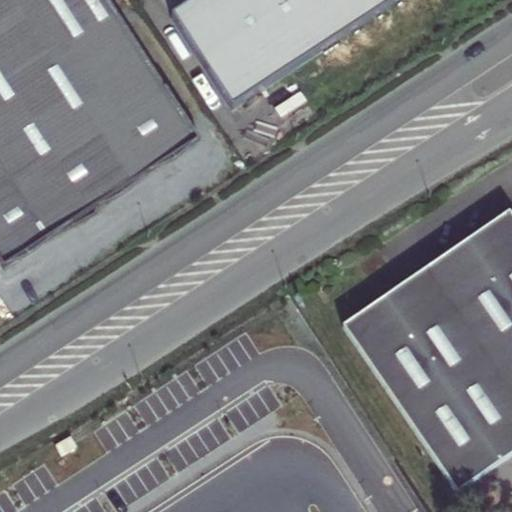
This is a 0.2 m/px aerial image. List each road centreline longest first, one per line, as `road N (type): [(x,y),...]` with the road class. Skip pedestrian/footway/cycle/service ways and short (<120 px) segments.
road 1 (primary): [(511,36),(0,368)]
road 2 (primary): [(0,430),(511,106)]
